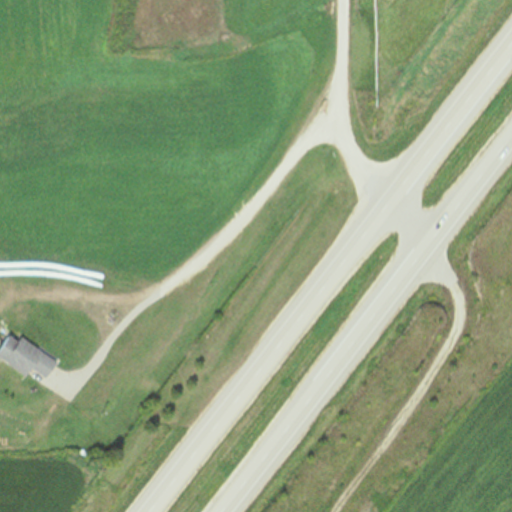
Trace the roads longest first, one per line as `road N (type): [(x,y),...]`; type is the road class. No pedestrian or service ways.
road 1 (trunk): [(511,41),(152,511)]
road 2 (trunk): [(225,511),(511,140)]
road 3 (track): [(335,511),(455,348),(465,312),(457,288),(426,251)]
